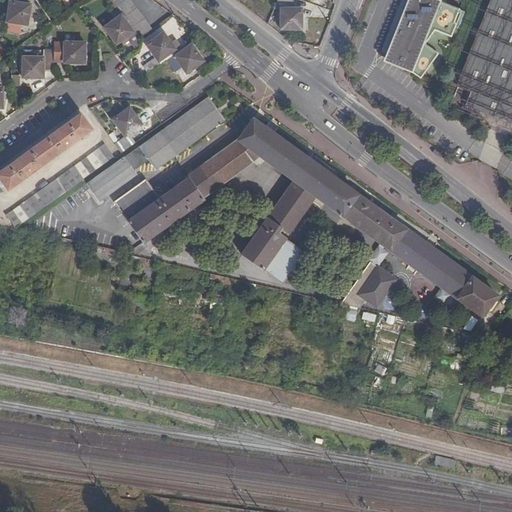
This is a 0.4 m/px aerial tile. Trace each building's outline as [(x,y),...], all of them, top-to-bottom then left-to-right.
[(128,21),(141,38),(152,30),(130,0),(113,0),(116,4),(128,21)] [(277,0),(274,9),(281,9),(281,29),(302,29),(302,8),(294,8),(293,0),(277,0)] [(436,0),(405,0),(381,60),(409,71),(436,0)] [(465,89),(461,101),(474,106),(511,119),(511,0),(497,0),(464,88),(465,89)] [(30,5),(10,2),(5,30),(20,33),(22,25),(27,26),(30,5)] [(115,20),(105,27),(117,45),(119,43),(122,47),(129,42),(135,50),(141,46),(141,38),(128,21),(116,4),(108,10),(115,20)] [(143,66),(148,73),(161,64),(160,62),(180,47),(175,40),(171,43),(163,33),(147,44),(156,57),(143,66)] [(54,51),(54,63),(85,63),(86,43),(77,43),(77,35),(65,35),(65,43),(55,43),(54,50),(54,51)] [(175,57),(174,55),(167,60),(173,68),(176,72),(182,68),(187,74),(204,62),(192,45),(175,57)] [(45,71),(53,71),(54,63),(54,51),(44,51),(44,58),(24,57),(24,78),(45,79),(45,71)] [(167,60),(162,63),(168,71),(173,68),(167,60)] [(10,83),(19,83),(19,74),(10,74),(10,83)] [(225,120),(208,98),(139,148),(139,147),(87,184),(100,202),(137,175),(133,170),(148,160),(156,170),(225,120)] [(511,119),(474,106),(461,101),(460,102),(470,107),(469,110),(484,116),(511,127),(511,119)] [(114,144),(121,153),(135,143),(129,134),(142,125),(129,108),(112,120),(124,137),(114,144)] [(92,130),(81,114),(0,173),(0,179),(8,191),(92,130)] [(511,127),(484,116),(483,119),(490,121),(511,129),(511,127)] [(444,289),(470,308),(482,317),(498,295),(428,245),(364,199),(253,120),(247,127),(244,125),(241,131),(243,133),(237,141),(189,176),(189,177),(160,199),(146,180),(115,202),(144,243),(204,199),(204,197),(260,157),(293,181),(235,264),(242,269),(249,261),(283,284),(305,252),(278,234),(282,228),(289,234),(315,197),(444,289)] [(511,129),(490,121),(489,125),(495,127),(494,129),(500,131),(499,133),(507,137),(508,135),(511,136),(511,129)] [(222,125),(206,137),(209,142),(225,130),(222,125)] [(113,157),(105,144),(56,179),(6,215),(15,227),(113,157)] [(62,239),(123,253),(125,240),(65,226),(62,239)] [(342,304),(360,308),(366,300),(376,307),(395,280),(370,262),(342,304)] [(466,315),(470,308),(444,289),(439,295),(466,315)] [(360,321),(373,325),(376,315),(363,311),(360,321)] [(355,314),(346,312),(345,320),(353,321),(355,314)] [(469,332),(476,320),(470,317),(463,328),(469,332)] [(382,375),(385,368),(377,364),(373,371),(382,375)] [(454,461),(435,457),(433,466),(452,470),(454,461)]
